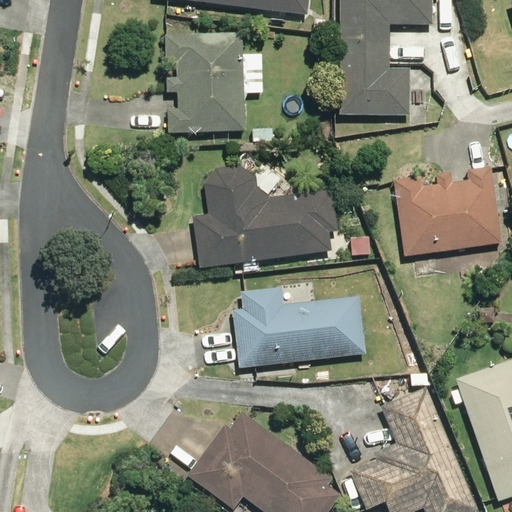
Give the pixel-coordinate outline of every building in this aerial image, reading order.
[(194,0),(311,12),(311,0),(194,0)] [(444,0),(344,0),(343,120),(419,120),(419,61),(395,61),(396,28),(437,28),(436,0),(437,0),(444,2),(444,0)] [(246,34),(166,38),(171,135),(251,131),(246,34)] [(214,218),(203,220),(209,265),(335,250),(328,192),(274,199),(259,188),(257,177),(242,168),(218,169),(209,183),(214,218)] [(496,169),(395,184),(405,257),(507,243),(496,169)] [(351,263),(372,263),(372,239),(351,239),(351,263)] [(450,326),(447,261),(412,262),(415,327),(450,326)] [(247,312),(239,312),(245,369),(373,356),(367,296),(290,303),(288,288),(246,292),(247,312)] [(511,365),(463,381),(501,504),(511,500),(511,365)] [(396,449),(349,467),(366,511),(372,511),(389,506),(391,511),(412,511),(429,506),(431,511),(477,511),(431,386),(380,405),(396,449)] [(226,424),(188,475),(237,511),(246,500),(262,511),(335,511),(345,498),(331,488),(336,481),(245,414),(234,430),(226,424)]
